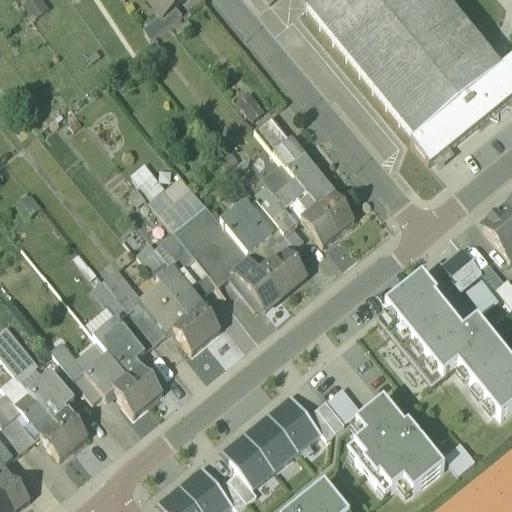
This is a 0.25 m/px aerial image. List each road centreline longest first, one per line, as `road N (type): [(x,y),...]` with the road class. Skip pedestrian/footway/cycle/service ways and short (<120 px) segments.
road 1 (residential): [(424,236),(107,492)]
road 2 (residential): [(229,0),(424,236)]
